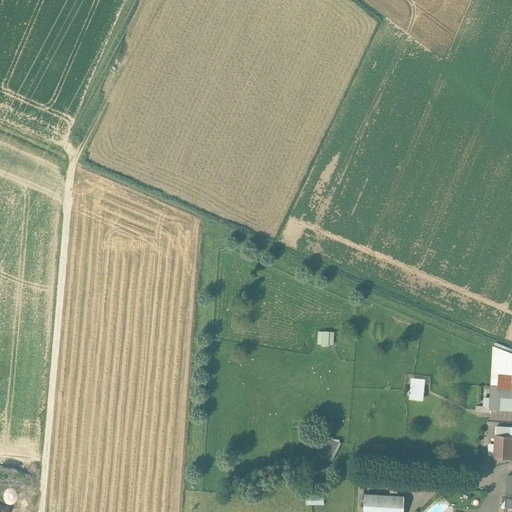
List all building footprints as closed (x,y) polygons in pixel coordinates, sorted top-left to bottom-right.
[(333,345),(334,332),(318,331),(317,344),(333,345)] [(511,405),(511,353),(493,346),(491,392),(483,392),(483,395),(491,395),(490,398),(483,398),(482,409),(490,409),(498,410),(498,405),(511,405)] [(410,397),(422,398),(424,381),(411,380),(410,397)] [(511,427),(500,426),(495,426),(494,457),(511,458),(511,436),(511,427)] [(331,460),(339,443),(326,436),(317,453),(331,460)] [(403,511),(404,496),(364,494),(363,511),(403,511)] [(306,505),(323,505),(323,495),(306,496),(306,505)]
